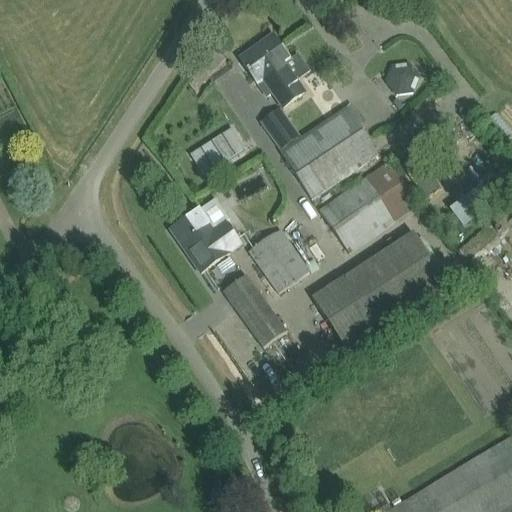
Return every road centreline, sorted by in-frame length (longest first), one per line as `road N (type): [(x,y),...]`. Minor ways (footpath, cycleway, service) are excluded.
road 1 (unclassified): [(297,511),(247,403),(85,201)]
road 2 (unclassified): [(85,201),(209,0)]
road 3 (unclassified): [(0,302),(85,201)]
